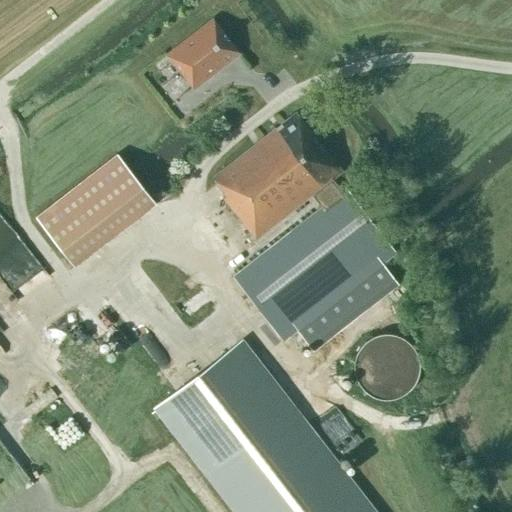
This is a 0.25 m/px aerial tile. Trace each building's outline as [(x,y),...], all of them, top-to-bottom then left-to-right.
[(239,55),(212,20),(167,55),(193,90),(239,55)] [(283,341),(297,330),(313,351),(397,285),(382,265),(395,254),(345,190),(341,192),(331,180),(341,172),(295,113),(211,178),(224,196),(221,198),(254,240),(311,196),(321,209),(233,277),(283,341)] [(152,199),(113,151),(32,213),(70,262),(152,199)] [(108,366),(130,353),(103,306),(80,319),(108,366)] [(392,331),(386,331),(379,331),(373,333),(367,336),(362,339),(358,344),(354,349),(351,355),(349,361),(349,368),(350,374),(351,380),(354,386),(358,391),(362,396),(367,400),(373,402),(379,404),(386,405),(392,404),(399,402),(404,400),(410,396),(414,391),(418,386),(421,380),(422,374),(423,368),(422,361),(421,355),(418,349),(414,344),(410,339),(404,336),(399,333),(392,331)] [(375,511),(240,337),(150,405),(232,511),(375,511)]
